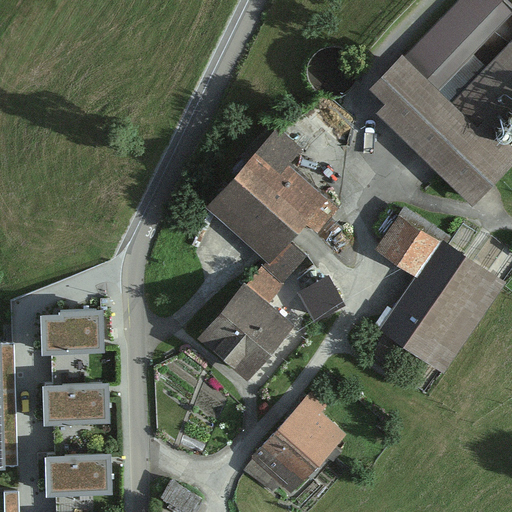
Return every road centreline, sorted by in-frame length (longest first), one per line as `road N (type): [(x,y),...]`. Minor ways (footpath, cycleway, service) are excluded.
road 1 (residential): [(255,0),(134,253),(140,511)]
road 2 (track): [(187,479),(235,464),(326,353),(367,286),(371,189),(333,140)]
road 3 (track): [(371,189),(511,225)]
